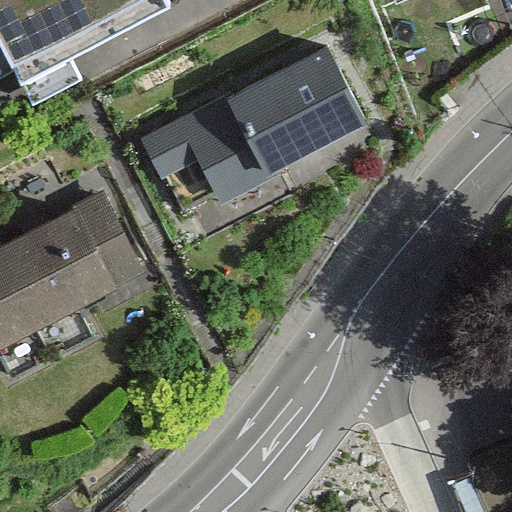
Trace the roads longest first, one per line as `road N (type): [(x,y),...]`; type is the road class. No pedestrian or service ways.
road 1 (secondary): [(355,324),(445,200),(511,131)]
road 2 (secondary): [(204,511),(278,430),(355,324)]
road 3 (secondary): [(434,511),(355,324)]
